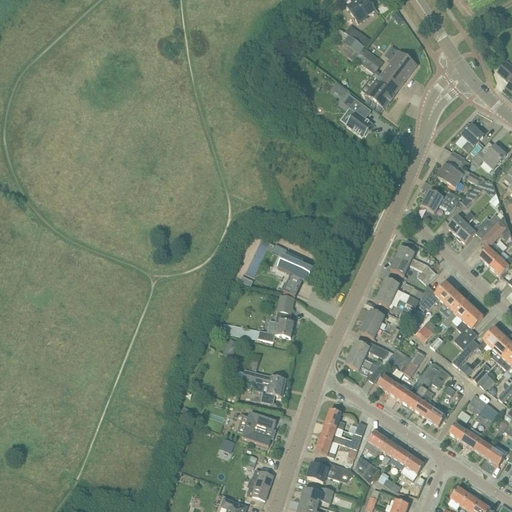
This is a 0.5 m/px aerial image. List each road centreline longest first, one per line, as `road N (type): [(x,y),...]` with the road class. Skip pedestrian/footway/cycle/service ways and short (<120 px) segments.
road 1 (tertiary): [(319,375),(396,209)]
road 2 (residential): [(511,315),(396,209)]
road 3 (residential): [(445,456),(319,375)]
road 4 (tertiary): [(276,511),(319,375)]
